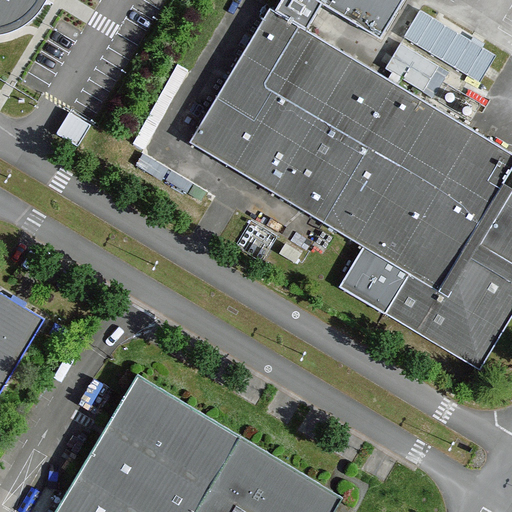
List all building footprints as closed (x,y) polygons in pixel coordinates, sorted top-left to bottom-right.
[(0,0),(0,36),(12,34),(23,29),(33,21),(45,5),(36,0),(0,0)] [(511,152),(399,85),(388,79),(308,31),(324,5),(381,39),(404,0),(283,0),(276,12),(270,9),(190,143),(365,247),(340,287),(386,314),(481,371),(511,320),(511,152)] [(497,57),(421,12),(405,38),(411,42),(421,48),(481,84),(497,57)] [(421,48),(411,42),(407,48),(418,54),(421,48)] [(407,48),(402,45),(387,69),(392,73),(403,79),(424,92),(440,68),(418,54),(407,48)] [(173,100),(188,74),(178,68),(163,94),(173,100)] [(403,79),(392,73),(388,79),(399,85),(403,79)] [(158,126),(173,100),(163,94),(147,120),(158,126)] [(143,153),(158,126),(147,120),(132,147),(143,153)] [(169,171),(144,156),(137,167),(163,182),(169,171)] [(194,185),(173,173),(167,181),(188,194),(194,185)] [(196,187),(191,195),(203,203),(208,194),(196,187)] [(277,236),(251,221),(236,246),(263,261),(277,236)] [(303,252),(286,243),(280,254),(297,263),(303,252)] [(0,396),(46,320),(0,292),(0,396)] [(336,511),(345,498),(136,373),(124,394),(53,511),(336,511)]
